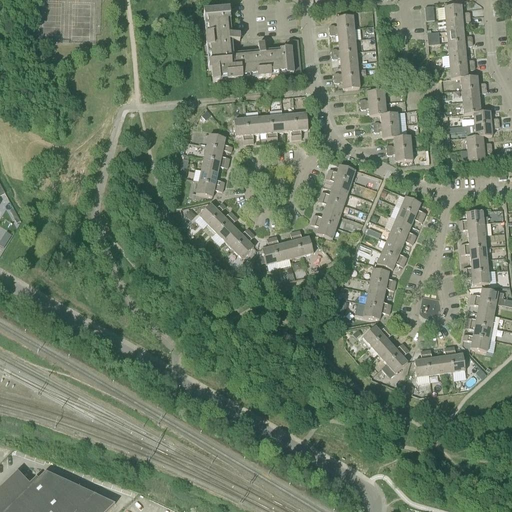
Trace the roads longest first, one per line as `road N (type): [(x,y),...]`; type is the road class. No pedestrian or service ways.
road 1 (unclassified): [(372,511),(362,484),(0,278)]
road 2 (residential): [(335,141),(442,196)]
